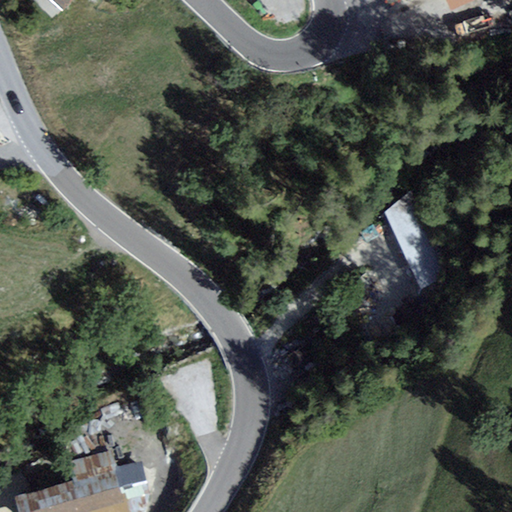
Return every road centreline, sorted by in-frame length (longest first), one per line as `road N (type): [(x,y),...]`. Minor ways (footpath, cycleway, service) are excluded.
road 1 (tertiary): [(0,59),(24,116),(65,178),(196,287),(237,340),(253,405),(239,454),(206,511)]
road 2 (tertiary): [(327,0),(326,30),(290,55),(250,43),(203,0)]
